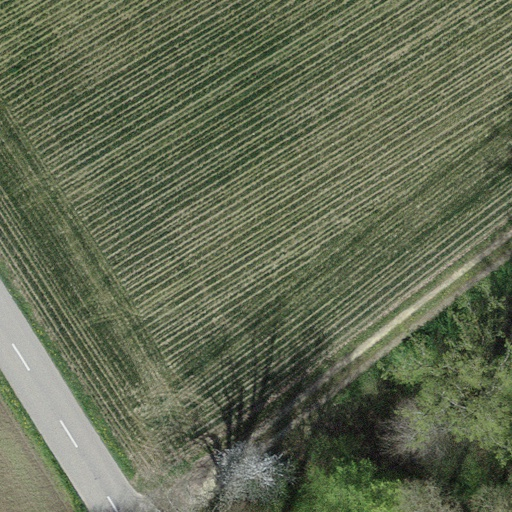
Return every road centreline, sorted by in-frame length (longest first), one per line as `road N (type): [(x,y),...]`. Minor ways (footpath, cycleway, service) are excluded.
road 1 (track): [(193,511),(230,458),(511,244)]
road 2 (tertiary): [(0,317),(120,511)]
